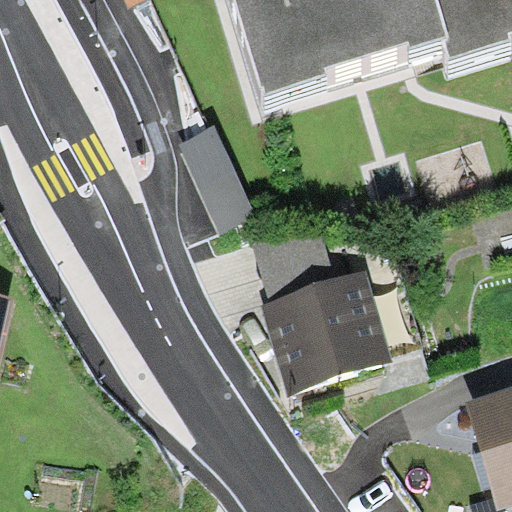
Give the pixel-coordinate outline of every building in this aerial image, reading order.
[(222,0),(257,116),(445,60),(427,0),(222,0)] [(511,0),(427,0),(445,60),(449,75),(511,56),(511,0)] [(255,220),(214,129),(180,145),(221,235),(255,220)] [(271,305),(262,308),(292,398),(390,366),(361,277),(338,285),(325,247),(251,243),(271,305)] [(0,388),(19,301),(0,297),(0,388)] [(511,393),(468,406),(499,510),(511,506),(511,393)]
